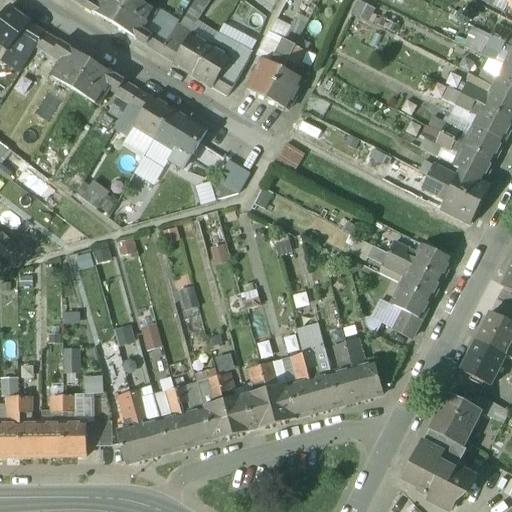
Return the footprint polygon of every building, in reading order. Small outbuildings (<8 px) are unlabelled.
[(87,0),(68,0),(68,1),(82,9),(87,0)] [(130,0),(98,0),(96,5),(87,0),(82,9),(113,29),(130,0)] [(155,13),(133,0),(130,0),(113,29),(145,48),(150,39),(142,34),(155,13)] [(353,15),(369,23),(376,10),(360,1),(353,15)] [(10,10),(0,22),(0,44),(9,51),(18,39),(28,26),(29,24),(10,10)] [(286,38),(292,27),(278,20),(272,32),(286,38)] [(43,35),(28,26),(18,39),(34,49),(43,35)] [(511,34),(497,27),(491,38),(511,48),(511,34)] [(168,44),(153,34),(150,39),(145,48),(160,57),(168,44)] [(59,45),(43,35),(34,49),(51,59),(54,54),(59,45)] [(284,43),(269,36),(258,58),(262,63),(263,63),(272,67),(284,43)] [(173,66),(173,67),(193,78),(210,49),(190,37),(182,52),(173,66)] [(511,53),(511,48),(491,38),(486,48),(500,55),(502,50),(511,55),(511,53)] [(34,49),(18,39),(9,51),(24,62),(34,49)] [(294,49),(284,43),(272,67),(282,73),(294,49)] [(182,52),(168,44),(160,57),(173,66),(182,52)] [(91,65),(59,45),(54,54),(64,60),(51,79),(74,93),(91,65)] [(210,49),(193,78),(212,90),(220,76),(230,60),(210,49)] [(294,49),(282,73),(293,78),(305,54),(294,49)] [(245,70),(230,60),(220,76),(236,84),(245,70)] [(262,63),(248,93),(267,102),(282,73),(272,67),(263,63),(262,63)] [(124,85),(91,65),(74,93),(98,108),(110,88),(119,93),(124,85)] [(511,72),(504,69),(499,80),(494,89),(511,97),(511,72)] [(499,80),(483,72),(478,81),(494,89),(499,80)] [(282,73),(267,102),(288,113),(303,83),(293,78),(282,73)] [(236,84),(220,76),(212,90),(227,99),(236,84)] [(138,94),(124,85),(119,93),(116,97),(116,98),(130,107),(138,94)] [(489,98),(467,86),(461,96),(484,108),(489,98)] [(511,97),(494,89),(489,98),(484,108),(511,122),(511,97)] [(152,102),(138,94),(130,107),(144,115),(152,102)] [(484,108),(461,96),(455,107),(470,114),(480,117),(484,108)] [(172,112),(153,101),(152,102),(144,115),(136,129),(155,141),(172,112)] [(144,115),(130,107),(116,132),(129,140),(136,129),(144,115)] [(511,127),(511,122),(484,108),(480,117),(474,128),(504,143),(511,127)] [(192,124),(172,112),(155,141),(174,153),(192,124)] [(208,132),(193,122),(192,124),(174,153),(189,162),(195,153),(208,132)] [(468,139),(461,132),(446,125),(441,135),(464,147),(468,139)] [(504,143),(474,128),(468,139),(464,147),(494,163),(504,143)] [(464,147),(441,135),(435,147),(443,150),(450,154),(460,156),(464,147)] [(304,156),(287,145),(282,154),(299,165),(304,156)] [(494,163),(464,147),(460,156),(454,167),(453,168),(461,172),(461,171),(484,182),(494,163)] [(450,154),(443,150),(438,159),(454,167),(460,156),(450,154)] [(299,165),(282,154),(276,163),(294,174),(299,165)] [(433,167),(425,162),(419,173),(428,178),(433,167)] [(229,163),(217,183),(239,196),(251,176),(229,163)] [(457,179),(433,167),(428,178),(451,190),(457,179)] [(484,182),(461,171),(461,172),(457,179),(451,190),(481,206),(492,185),(484,182)] [(451,190),(428,178),(422,190),(445,202),(451,190)] [(481,206),(451,190),(445,202),(441,211),(471,226),(481,206)] [(417,257),(394,245),(388,255),(412,267),(417,257)] [(226,246),(213,249),(216,264),(230,261),(226,246)] [(452,262),(422,246),(417,257),(412,267),(442,282),(452,262)] [(387,256),(373,248),(368,260),(382,267),(387,256)] [(412,267),(388,255),(388,256),(387,256),(382,267),(406,278),(412,267)] [(442,282),(412,267),(406,278),(402,287),(432,302),(442,282)] [(511,272),(503,290),(511,294),(511,272)] [(432,302),(402,287),(391,307),(404,314),(421,322),(432,302)] [(258,300),(243,304),(246,312),(260,308),(258,300)] [(404,314),(391,307),(381,325),(394,332),(404,314)] [(421,322),(404,314),(394,332),(394,333),(411,342),(421,322)] [(511,325),(490,315),(476,343),(505,358),(511,344),(511,325)] [(389,331),(371,322),(366,331),(384,340),(389,331)] [(148,351),(163,347),(158,324),(143,327),(148,351)] [(116,331),(122,347),(137,342),(132,326),(116,331)] [(285,338),(290,354),(302,350),(298,334),(285,338)] [(357,341),(345,344),(346,345),(352,370),(364,367),(357,341)] [(505,358),(476,343),(460,374),(490,389),(506,359),(505,358)] [(346,345),(334,348),(339,369),(343,373),(352,370),(346,345)] [(64,374),(81,374),(82,351),(65,350),(64,374)] [(314,353),(303,357),(310,382),(319,379),(320,374),(314,353)] [(303,357),(291,360),(297,381),(300,384),(310,382),(303,357)] [(364,367),(352,370),(361,402),(383,396),(374,364),(364,367)] [(278,386),(272,365),(260,368),(267,393),(276,391),(278,386)] [(260,368),(249,371),(254,392),(258,396),(267,393),(260,368)] [(343,373),(331,376),(340,408),(361,402),(352,370),(343,373)] [(319,379),(310,382),(318,414),(340,408),(331,376),(319,379)] [(104,394),(104,377),(85,378),(86,395),(104,394)] [(229,377),(217,380),(224,405),(233,402),(235,398),(229,377)] [(34,392),(34,378),(2,379),(2,393),(34,392)] [(224,405),(217,380),(206,383),(211,404),(215,407),(224,405)] [(300,384),(288,387),(297,420),(318,414),(310,382),(300,384)] [(276,391),(267,393),(276,426),(297,420),(288,387),(276,391)] [(192,409),(186,388),(175,391),(182,416),(191,414),(192,409)] [(182,416),(175,391),(163,394),(169,415),(172,419),(182,416)] [(160,422),(154,397),(143,399),(141,392),(130,395),(139,428),(160,422)] [(258,396),(245,399),(254,431),(276,426),(267,393),(258,396)] [(139,428),(130,395),(118,398),(127,431),(139,428)] [(482,413),(449,396),(430,433),(463,450),(482,413)] [(75,398),(63,399),(63,425),(77,424),(77,414),(76,414),(75,398)] [(19,425),(19,399),(7,399),(7,425),(19,425)] [(31,419),(31,399),(19,399),(19,425),(28,425),(29,425),(28,419),(31,419)] [(63,425),(63,399),(51,399),(51,420),(54,425),(58,425),(63,425)] [(233,402),(224,405),(233,437),(254,431),(245,399),(233,402)] [(215,407),(203,411),(212,443),(233,437),(224,405),(215,407)] [(191,414),(182,416),(190,449),(212,443),(203,411),(191,414)] [(160,422),(169,454),(190,449),(182,416),(172,419),(160,422)] [(160,422),(139,428),(148,460),(169,454),(160,422)] [(77,424),(63,425),(64,458),(87,458),(87,448),(86,424),(77,424)] [(100,424),(86,424),(87,448),(100,447),(100,424)] [(112,447),(111,424),(100,424),(100,447),(112,447)] [(7,425),(0,425),(0,458),(20,459),(19,425),(7,425)] [(28,425),(19,425),(20,459),(42,459),(41,425),(29,425),(28,425)] [(54,425),(41,425),(42,459),(64,458),(63,425),(58,425),(54,425)] [(127,431),(116,434),(125,466),(148,460),(139,428),(127,431)] [(463,450),(430,433),(406,478),(408,484),(419,489),(420,494),(428,498),(430,504),(445,511),(447,511),(458,493),(463,496),(472,478),(457,471),(467,452),(463,450)] [(511,460),(490,449),(484,461),(505,472),(511,460)]
